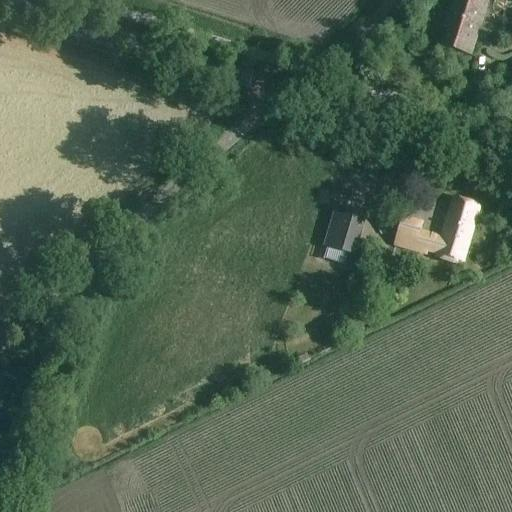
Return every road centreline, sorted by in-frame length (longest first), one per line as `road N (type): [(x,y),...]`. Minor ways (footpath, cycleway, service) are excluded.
road 1 (unclassified): [(0,336),(258,112),(269,85)]
road 2 (tertiary): [(269,85),(0,0)]
road 3 (tertiary): [(511,158),(269,85)]
